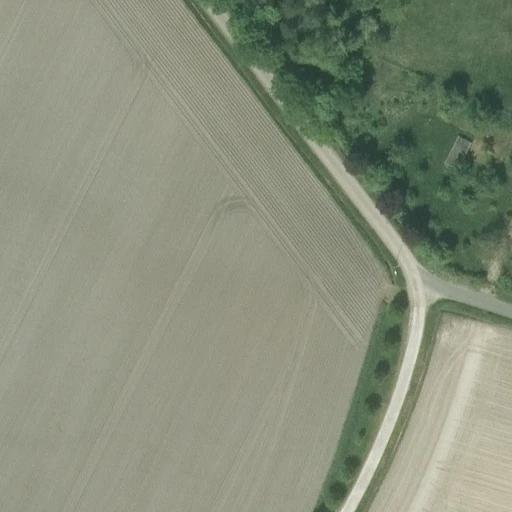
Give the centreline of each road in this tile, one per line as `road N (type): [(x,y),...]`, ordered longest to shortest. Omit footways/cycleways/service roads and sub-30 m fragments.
road 1 (unclassified): [(416,290),(390,240),(204,0)]
road 2 (unclassified): [(345,511),(403,381),(416,290)]
